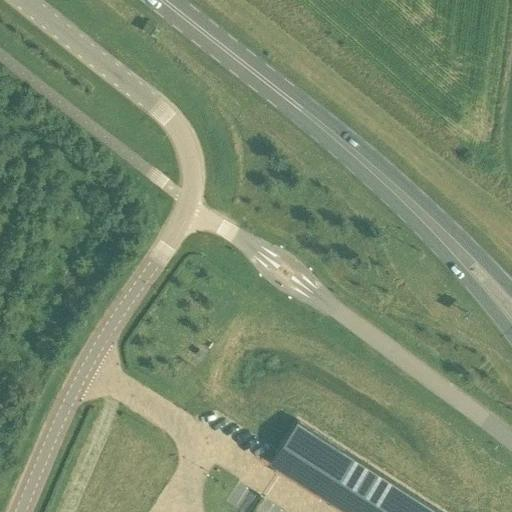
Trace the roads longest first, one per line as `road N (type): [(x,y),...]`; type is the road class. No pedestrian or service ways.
road 1 (unclassified): [(511,443),(188,207)]
road 2 (primary): [(243,64),(463,274),(511,334)]
road 3 (primary): [(511,290),(302,99),(243,64)]
road 4 (tertiary): [(19,511),(85,368),(188,207)]
road 5 (tertiary): [(188,207),(189,164),(170,122),(25,0)]
